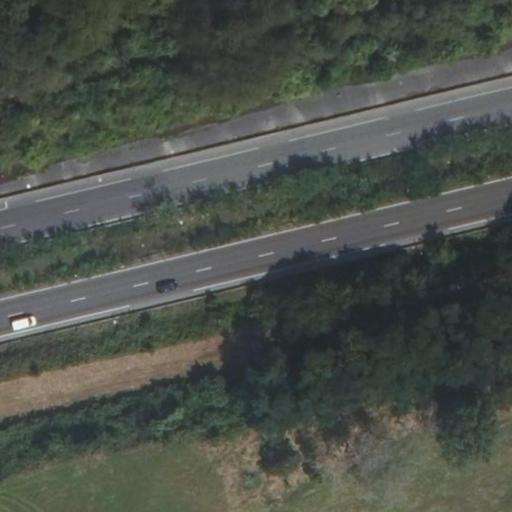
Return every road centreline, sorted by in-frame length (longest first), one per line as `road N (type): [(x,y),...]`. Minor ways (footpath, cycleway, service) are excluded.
road 1 (trunk): [(0,319),(511,195)]
road 2 (trunk): [(511,106),(0,228)]
